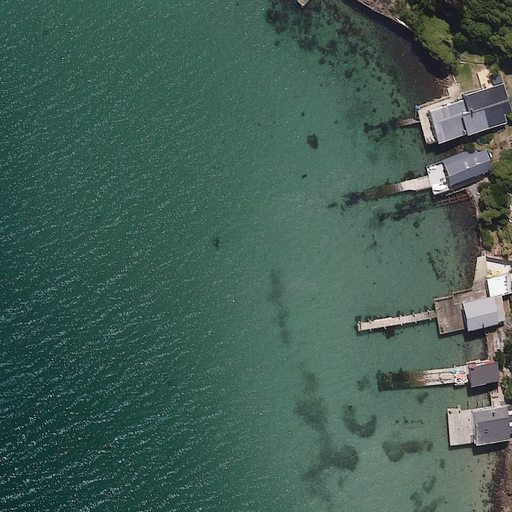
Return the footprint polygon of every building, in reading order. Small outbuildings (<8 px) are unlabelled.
[(486,108),(482,93),(481,86),(458,92),(416,102),(425,140),(503,121),(499,104),(486,108)] [(439,159),(446,188),(485,178),(477,149),(439,159)] [(486,266),(487,280),(488,296),(457,298),(459,325),(503,322),(500,294),(509,293),(508,278),(506,278),(505,265),(486,266)] [(497,379),(494,360),(465,364),(468,383),(497,379)] [(469,441),(508,439),(508,433),(511,432),(511,405),(467,407),(469,441)]
